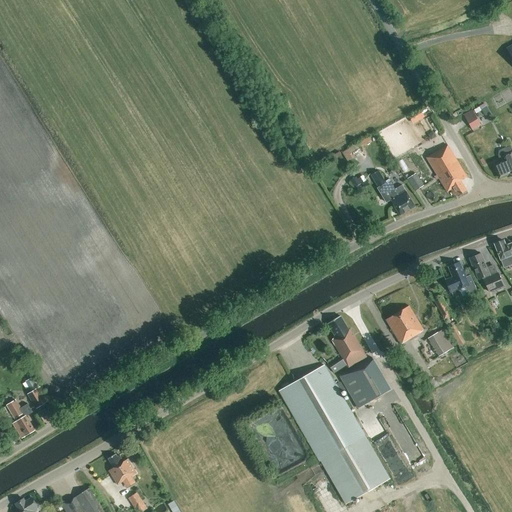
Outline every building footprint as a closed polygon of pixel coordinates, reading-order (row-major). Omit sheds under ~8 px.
[(472,131),(481,126),(472,110),(463,115),(472,131)] [(421,111),(410,117),(413,122),(424,116),(421,111)] [(431,118),(417,127),(425,140),(439,132),(431,118)] [(381,143),(393,137),(387,125),(376,131),(381,143)] [(372,142),(368,137),(342,153),(348,163),(353,160),(350,154),(362,147),(362,148),(372,142)] [(467,192),(460,181),(467,177),(447,145),(426,158),(447,192),(450,190),(454,195),(456,194),(458,197),(467,192)] [(505,161),(494,165),(500,178),(510,173),(511,174),(511,149),(510,146),(507,148),(509,154),(503,156),(505,161)] [(385,182),(380,172),(373,176),(379,188),(378,188),(386,203),(391,200),(400,216),(415,207),(406,191),(402,185),(396,189),(390,179),(385,182)] [(424,186),(416,173),(406,179),(414,192),(424,186)] [(433,191),(438,188),(433,180),(428,183),(433,191)] [(511,243),(506,246),(504,241),(494,245),(501,260),(504,267),(511,264),(511,243)] [(487,268),(481,254),(469,259),(478,280),(483,278),(489,292),(496,290),(496,292),(504,288),(494,265),(487,268)] [(466,278),(460,262),(448,267),(453,277),(445,280),(450,292),(458,289),(458,290),(464,287),(469,298),(479,294),(471,276),(466,278)] [(447,307),(442,299),(435,303),(442,319),(452,314),(448,307),(447,307)] [(400,345),(424,331),(409,306),(386,320),(400,345)] [(349,330),(340,316),(327,324),(336,338),(332,340),(334,344),(335,344),(349,368),(367,357),(354,335),(350,329),(349,330)] [(439,356),(453,348),(442,329),(428,338),(439,356)] [(373,358),(340,377),(359,409),(391,390),(373,358)] [(345,504),(389,479),(324,365),(280,391),(345,504)] [(29,388),(38,386),(35,376),(26,378),(29,388)] [(40,387),(27,394),(36,409),(46,403),(49,402),(40,387)] [(16,401),(7,406),(15,419),(16,418),(18,421),(13,424),(22,438),(34,431),(26,416),(33,412),(28,403),(20,408),(16,401)] [(117,457),(115,455),(108,459),(114,468),(109,471),(118,485),(137,473),(128,459),(123,462),(119,456),(117,457)] [(104,511),(90,488),(62,506),(66,511),(104,511)] [(129,498),(137,511),(141,511),(146,509),(136,494),(129,498)] [(20,511),(35,511),(37,511),(36,509),(38,507),(32,498),(25,502),(23,499),(15,504),(20,511)]
